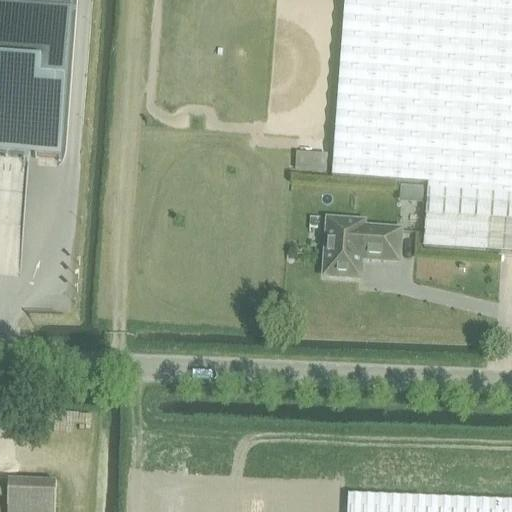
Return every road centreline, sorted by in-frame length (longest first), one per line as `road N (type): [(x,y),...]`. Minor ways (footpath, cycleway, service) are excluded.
road 1 (tertiary): [(0,367),(511,385)]
road 2 (unknown): [(84,0),(72,191),(62,233),(37,276),(3,308),(0,324)]
